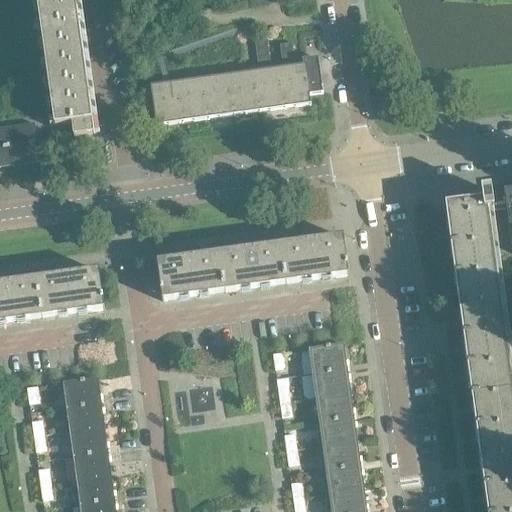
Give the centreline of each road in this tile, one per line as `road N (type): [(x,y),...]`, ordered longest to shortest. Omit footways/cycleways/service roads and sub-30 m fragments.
road 1 (residential): [(412,511),(362,165)]
road 2 (unclassified): [(362,165),(124,200)]
road 3 (residential): [(124,200),(91,0)]
road 4 (residential): [(169,511),(141,322)]
road 5 (residential): [(141,322),(311,298)]
road 6 (residential): [(362,165),(341,0)]
road 7 (unclassified): [(511,145),(362,165)]
road 8 (unclassified): [(124,200),(0,218)]
road 9 (residential): [(141,322),(124,200)]
